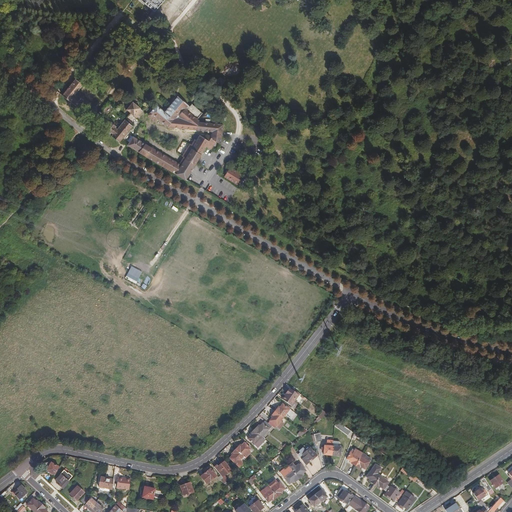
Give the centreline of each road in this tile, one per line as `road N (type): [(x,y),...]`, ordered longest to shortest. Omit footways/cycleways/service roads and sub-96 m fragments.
road 1 (residential): [(351,298),(199,463),(159,471),(53,450),(19,470)]
road 2 (residential): [(351,298),(108,151),(47,103)]
road 3 (residential): [(351,298),(511,351)]
road 4 (unknown): [(80,129),(172,30)]
road 5 (residential): [(277,511),(333,474),(389,511)]
